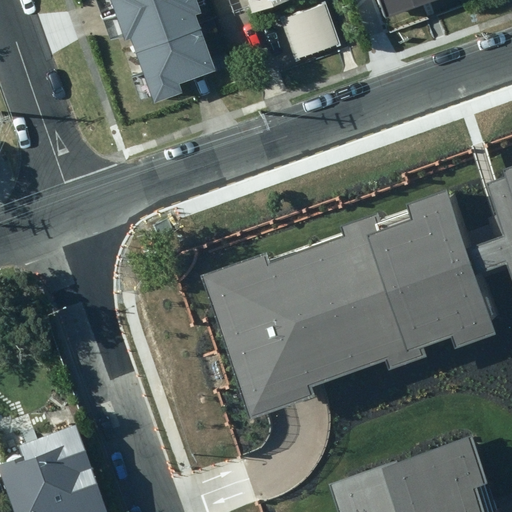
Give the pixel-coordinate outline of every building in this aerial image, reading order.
[(114,0),(120,17),(167,0),(114,0)] [(193,0),(167,0),(120,17),(136,57),(204,32),(193,0)] [(248,0),(254,14),(290,0),(248,0)] [(382,0),(389,18),(437,0),(382,0)] [(323,3),(281,19),(297,60),(339,43),(323,3)] [(204,32),(136,57),(153,105),(187,93),(183,84),(204,77),(218,71),(204,32)] [(209,280),(254,408),(291,395),(385,363),(388,373),(424,361),(420,349),(454,337),(457,347),(499,332),(478,272),(504,263),(511,285),(511,164),(500,169),(502,176),(491,180),(481,184),(499,236),(471,246),(452,191),(410,206),(415,220),(377,233),(372,220),(348,228),(352,238),(263,269),(261,262),(209,280)] [(335,467),(350,511),(509,511),(477,417),(335,467)] [(91,511),(108,506),(77,418),(19,438),(23,449),(0,457),(19,511),(91,511)]
